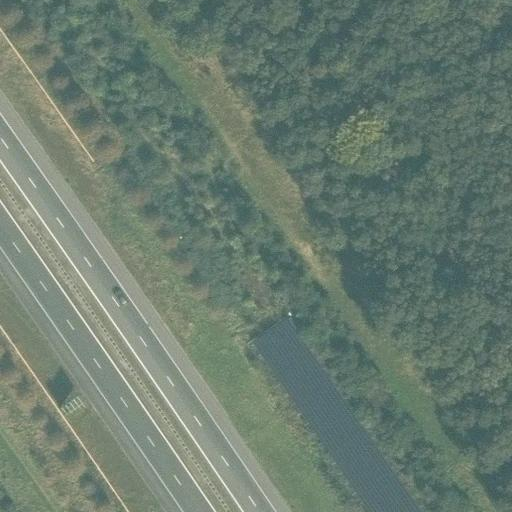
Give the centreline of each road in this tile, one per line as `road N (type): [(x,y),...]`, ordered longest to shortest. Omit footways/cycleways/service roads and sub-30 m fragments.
road 1 (motorway): [(260,511),(0,138)]
road 2 (motorway): [(0,224),(199,511)]
